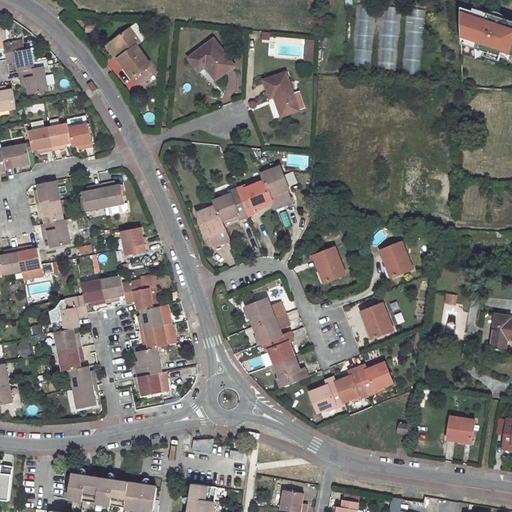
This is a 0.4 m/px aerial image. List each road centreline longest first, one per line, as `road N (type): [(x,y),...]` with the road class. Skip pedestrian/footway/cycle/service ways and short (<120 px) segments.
road 1 (residential): [(14,0),(75,51),(138,147)]
road 2 (residential): [(331,452),(511,486)]
road 3 (residential): [(138,147),(195,286)]
road 4 (residential): [(303,309),(289,275),(272,265),(195,286)]
road 5 (residential): [(138,147),(31,177),(17,189)]
road 6 (residential): [(119,434),(99,329),(114,326)]
road 7 (residential): [(119,434),(46,445),(0,441)]
